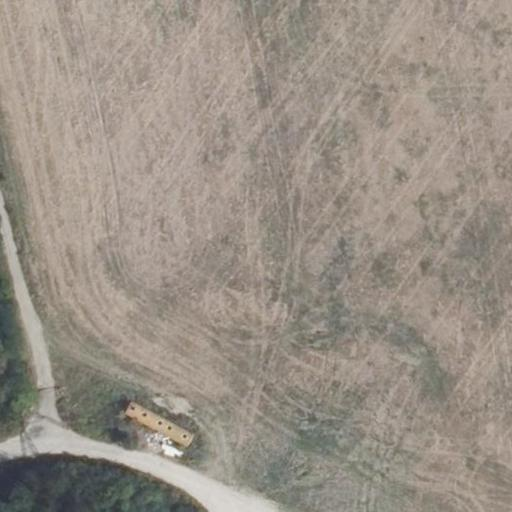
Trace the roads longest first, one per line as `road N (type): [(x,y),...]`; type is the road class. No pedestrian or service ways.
road 1 (unclassified): [(0,451),(39,440),(227,511)]
road 2 (track): [(39,440),(48,403),(0,213)]
